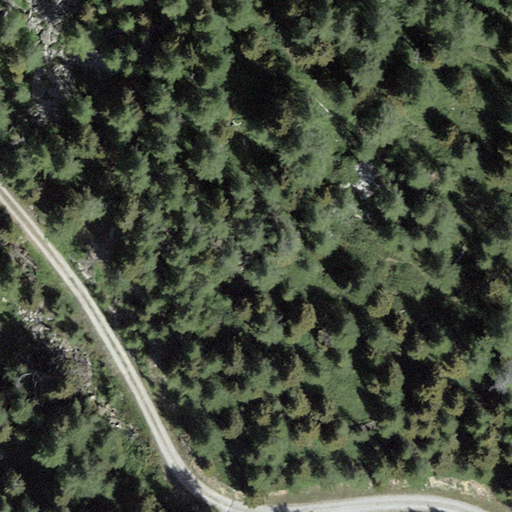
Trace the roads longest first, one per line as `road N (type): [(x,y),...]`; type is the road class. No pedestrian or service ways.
road 1 (track): [(0,192),(19,209),(153,419),(163,465),(227,511)]
road 2 (track): [(329,511),(396,500),(459,511)]
